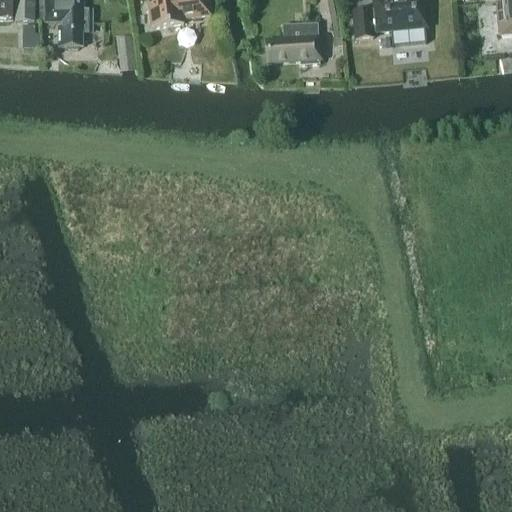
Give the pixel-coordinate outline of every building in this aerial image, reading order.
[(0,0),(0,24),(13,25),(13,0),(0,0)] [(17,0),(17,24),(35,24),(35,0),(17,0)] [(85,12),(84,0),(46,0),(47,25),(65,24),(66,49),(85,49),(84,33),(88,33),(87,12),(85,12)] [(149,0),(154,30),(185,26),(184,21),(212,17),(209,0),(149,0)] [(376,41),(375,35),(429,28),(424,0),(391,0),(375,2),(376,12),(355,15),(359,43),(376,41)] [(511,0),(495,0),(497,12),(500,12),(502,35),(511,33),(511,0)] [(22,28),(22,51),(39,51),(39,36),(35,36),(35,28),(22,28)] [(269,42),(269,66),(300,65),(300,67),(319,67),(319,64),(322,63),(322,39),(318,39),(318,28),(283,28),(283,41),(269,42)]
